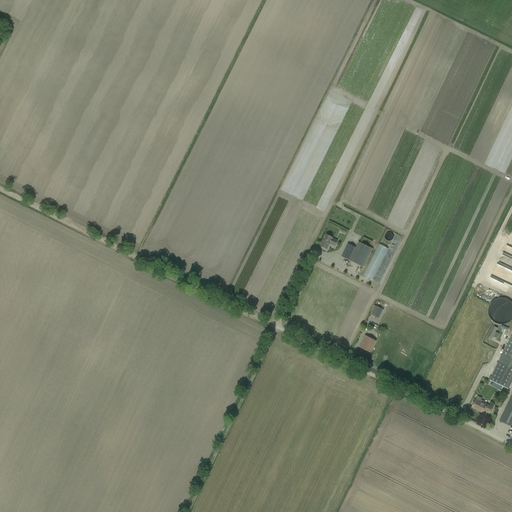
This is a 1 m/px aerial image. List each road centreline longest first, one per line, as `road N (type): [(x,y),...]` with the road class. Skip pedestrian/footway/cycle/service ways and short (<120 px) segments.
road 1 (track): [(189,511),(276,327),(0,188)]
road 2 (unclassified): [(511,445),(276,327)]
